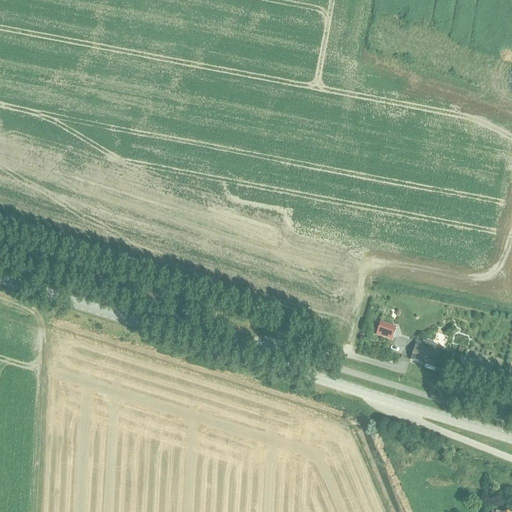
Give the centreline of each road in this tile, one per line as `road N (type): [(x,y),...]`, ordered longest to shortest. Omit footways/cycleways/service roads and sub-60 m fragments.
road 1 (tertiary): [(511,441),(0,282)]
road 2 (track): [(0,295),(34,315),(40,328),(32,511)]
